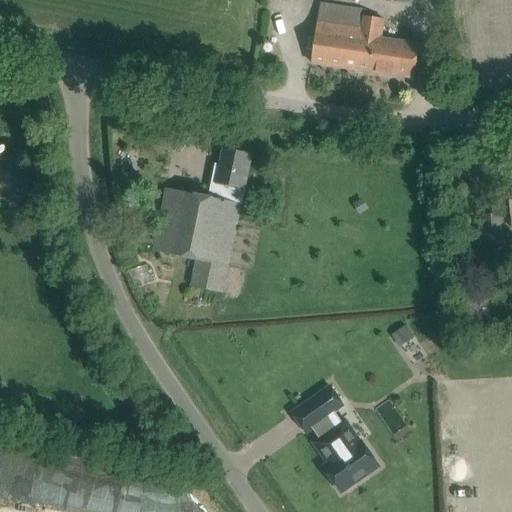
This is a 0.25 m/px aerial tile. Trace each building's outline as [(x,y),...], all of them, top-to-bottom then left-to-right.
[(415,79),(418,59),(420,46),(380,40),(383,20),(364,17),(365,10),(320,3),(311,63),(415,79)] [(162,213),(154,252),(197,261),(191,287),(223,294),(242,204),(252,155),(223,149),(220,166),(216,165),(211,188),(216,189),(214,198),(167,189),(162,213)] [(483,217),(486,247),(502,246),(500,216),(483,217)] [(459,299),(462,337),(485,335),(481,297),(459,299)] [(414,340),(406,328),(391,338),(399,350),(414,340)] [(330,387),(292,413),(306,433),(312,429),(319,439),(314,443),(329,464),(324,467),(341,493),(373,471),(364,458),(370,454),(362,441),(353,447),(327,409),(340,400),(330,387)]
